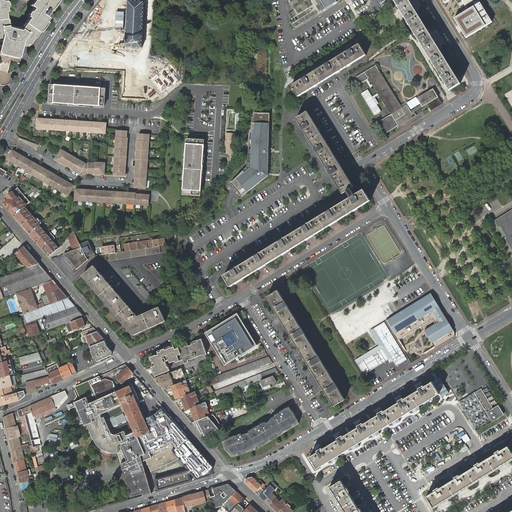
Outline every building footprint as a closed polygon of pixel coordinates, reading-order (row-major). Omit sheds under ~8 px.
[(32,33),(57,0),(35,0),(32,5),(34,7),(27,15),(28,16),(18,29),(6,26),(4,11),(6,10),(4,0),(3,0),(0,0),(0,36),(1,37),(1,38),(0,42),(0,49),(16,54),(16,53),(19,42),(19,40),(28,42),(30,33),(32,33)] [(324,12),(316,0),(287,0),(294,11),(288,14),(292,20),(290,22),(295,30),(324,12)] [(336,0),(316,0),(324,12),(338,3),(336,0)] [(409,0),(394,0),(450,90),(461,83),(409,0)] [(145,1),(128,1),(125,46),(143,47),(145,1)] [(481,2),(454,18),(467,38),(493,22),(481,2)] [(291,86),(298,97),(366,55),(359,44),(291,86)] [(423,107),(421,104),(411,111),(407,105),(402,108),(399,104),(398,102),(397,100),(392,93),(391,91),(386,83),(385,81),(381,74),(379,72),(379,71),(375,65),(365,71),(356,77),(360,82),(369,77),(372,83),(374,85),(378,92),(379,94),(384,102),(385,104),(390,111),(391,114),(392,114),(387,117),(382,120),(378,122),(385,134),(399,125),(398,124),(410,117),(411,119),(416,115),(414,112),(423,107)] [(106,89),(50,85),(49,102),(105,106),(106,89)] [(360,93),(366,103),(373,99),(367,89),(360,93)] [(417,99),(421,104),(423,107),(432,101),(436,99),(437,98),(438,97),(433,89),(426,93),(417,99)] [(431,111),(442,104),(438,97),(437,98),(436,99),(432,101),(427,104),(431,111)] [(343,194),(351,189),(354,187),(307,111),(296,118),(343,194)] [(270,114),(255,113),(251,133),(253,133),(252,146),(251,150),(251,167),(245,172),(243,171),(231,183),(232,185),(236,189),(237,191),(240,195),(242,197),(268,176),(270,114)] [(398,124),(399,125),(399,126),(411,119),(410,117),(398,124)] [(106,123),(37,118),(36,129),(106,134),(106,123)] [(115,156),(114,175),(125,176),(127,157),(128,138),(127,138),(128,131),(116,130),(115,156)] [(139,141),(138,141),(134,188),(146,189),(150,135),(139,134),(139,141)] [(233,153),(234,138),(226,137),(225,153),(233,153)] [(20,138),(18,140),(35,150),(38,145),(29,141),(20,138)] [(205,140),(187,139),(184,195),(201,196),(205,140)] [(61,149),(56,159),(72,169),(80,174),(81,173),(105,174),(105,163),(96,162),(96,163),(89,163),(89,164),(86,164),(78,159),(61,149)] [(75,185),(13,150),(7,159),(26,170),(25,171),(69,196),(75,185)] [(251,167),(251,150),(249,150),(247,166),(243,171),(245,172),(251,167)] [(75,189),(75,201),(143,205),(149,206),(149,195),(143,194),(135,194),(135,193),(75,189)] [(346,192),(343,194),(346,200),(342,202),(349,214),(353,211),(357,209),(370,201),(363,189),(355,195),(354,193),(351,189),(346,192)] [(14,216),(26,205),(20,197),(18,199),(12,192),(6,197),(8,199),(3,204),(14,216)] [(349,214),(342,202),(319,217),(326,228),(329,226),(337,221),(349,214)] [(22,225),(33,215),(32,214),(29,211),(30,210),(26,205),(14,216),(22,225)] [(511,210),(508,213),(506,214),(495,221),(498,227),(501,226),(508,237),(506,238),(511,248),(511,210)] [(39,225),(42,223),(41,222),(38,219),(36,220),(33,215),(22,225),(29,234),(39,225)] [(314,236),(326,228),(319,217),(295,232),(302,243),(306,241),(314,236)] [(39,225),(29,234),(36,242),(46,233),(45,232),(39,225)] [(302,243),(295,232),(271,246),(278,257),(282,255),(290,250),(302,243)] [(36,242),(43,249),(53,241),(55,238),(51,233),(51,234),(48,236),(46,233),(36,242)] [(69,241),(71,244),(77,239),(75,235),(69,241)] [(160,246),(166,245),(165,238),(125,244),(126,251),(160,246)] [(71,244),(72,247),(79,243),(77,239),(71,244)] [(43,249),(49,257),(59,248),(53,241),(43,249)] [(39,264),(24,246),(16,254),(19,257),(28,268),(39,264)] [(114,253),(114,246),(101,248),(102,255),(109,254),(114,253)] [(161,253),(160,246),(126,251),(114,253),(109,254),(110,261),(161,253)] [(278,257),(271,246),(251,259),(248,261),(251,265),(255,272),(258,270),(266,265),(278,257)] [(74,250),(64,254),(67,259),(68,258),(77,269),(88,259),(86,257),(81,247),(74,250)] [(251,265),(248,261),(224,275),(231,287),(234,285),(243,279),(255,272),(251,265)] [(28,268),(0,277),(0,287),(4,298),(14,295),(14,294),(16,293),(31,288),(33,287),(37,286),(43,284),(53,280),(39,264),(28,268)] [(99,296),(111,286),(94,266),(82,276),(99,296)] [(60,289),(53,280),(43,284),(47,294),(60,289)] [(99,296),(117,316),(129,306),(111,286),(99,296)] [(31,288),(16,293),(24,314),(44,306),(43,303),(37,306),(31,288)] [(68,298),(60,289),(47,294),(41,296),(45,306),(68,298)] [(278,290),(267,297),(334,406),(345,400),(278,290)] [(394,316),(386,321),(401,346),(403,345),(399,339),(399,338),(433,317),(437,323),(436,324),(424,331),(434,347),(428,350),(429,352),(452,338),(453,337),(454,336),(454,335),(454,334),(454,333),(454,332),(453,330),(431,293),(394,316)] [(44,306),(24,314),(20,315),(23,325),(48,316),(75,306),(68,298),(45,306),(44,306)] [(84,316),(75,306),(48,316),(42,319),(47,331),(63,325),(62,325),(84,316)] [(134,335),(150,328),(144,314),(138,316),(129,306),(117,316),(133,335),(134,335)] [(150,328),(166,321),(159,307),(144,314),(150,328)] [(188,309),(171,318),(174,323),(190,314),(188,309)] [(239,357),(257,345),(237,313),(226,320),(220,324),(205,333),(206,334),(208,337),(212,344),(218,354),(222,360),(225,365),(236,359),(238,357),(239,357)] [(433,317),(399,338),(399,339),(433,319),(436,324),(437,323),(433,317)] [(86,326),(83,318),(66,324),(68,329),(73,327),(74,330),(86,326)] [(35,321),(26,325),(30,337),(40,333),(35,321)] [(90,347),(104,341),(97,332),(93,327),(81,332),(83,337),(86,336),(90,347)] [(202,356),(207,354),(201,339),(197,341),(197,342),(192,345),(188,346),(179,350),(179,348),(175,349),(174,347),(158,353),(159,355),(156,356),(156,355),(151,357),(154,363),(155,366),(153,367),(157,376),(157,375),(169,371),(170,371),(169,367),(168,367),(166,362),(168,361),(168,360),(169,360),(170,363),(175,361),(176,363),(183,360),(185,364),(188,362),(188,360),(202,355),(202,356)] [(106,344),(104,341),(90,347),(92,351),(91,351),(94,358),(95,358),(97,362),(112,355),(112,352),(106,345),(106,344)] [(157,351),(158,353),(174,347),(173,345),(157,351)] [(3,347),(0,348),(0,355),(1,355),(5,354),(6,354),(10,353),(9,350),(7,350),(5,351),(3,347)] [(21,365),(42,359),(38,352),(19,358),(21,365)] [(256,368),(272,362),(269,356),(214,376),(209,379),(205,380),(207,382),(209,386),(222,381),(222,380),(240,373),(240,374),(256,368)] [(10,360),(0,362),(0,377),(2,377),(1,374),(4,374),(5,376),(10,375),(10,374),(10,373),(11,372),(14,371),(13,369),(10,370),(9,366),(12,365),(9,366),(8,363),(11,362),(11,360),(10,360)] [(60,369),(64,379),(77,373),(72,363),(71,363),(60,368),(60,369)] [(128,367),(125,364),(118,368),(120,371),(121,373),(128,367)] [(133,373),(128,367),(121,373),(117,377),(122,383),(133,373)] [(154,379),(163,389),(171,386),(174,385),(172,379),(176,377),(184,374),(182,368),(175,371),(174,371),(170,373),(158,377),(154,379)] [(214,392),(217,397),(279,373),(276,368),(261,374),(214,392)] [(26,382),(34,380),(49,376),(48,375),(46,369),(21,376),(21,377),(22,379),(23,383),(26,382)] [(49,376),(52,384),(64,379),(60,369),(48,375),(49,376)] [(2,377),(0,377),(0,388),(11,386),(13,386),(10,375),(5,376),(2,377)] [(37,390),(42,388),(41,384),(47,383),(48,385),(52,384),(49,376),(34,380),(37,390)] [(273,376),(260,381),(263,387),(277,382),(273,376)] [(306,379),(311,387),(315,384),(310,377),(306,379)] [(105,379),(101,381),(103,386),(105,391),(112,388),(114,392),(115,392),(115,391),(118,389),(117,387),(116,388),(113,381),(105,379)] [(29,393),(35,391),(35,390),(37,390),(34,380),(26,382),(27,387),(29,393)] [(156,422),(156,421),(153,415),(148,418),(148,419),(145,421),(136,399),(134,396),(132,391),(130,387),(130,386),(125,388),(124,386),(121,388),(121,389),(115,392),(114,392),(112,388),(105,391),(103,386),(101,381),(92,385),(99,399),(90,403),(87,397),(81,400),(75,402),(76,406),(68,409),(76,426),(84,423),(85,425),(87,424),(94,422),(92,417),(95,416),(95,417),(95,416),(101,414),(122,405),(134,431),(134,432),(137,438),(134,439),(129,441),(129,440),(121,444),(124,449),(123,449),(126,455),(129,461),(136,457),(136,456),(143,453),(144,456),(146,460),(148,465),(151,471),(178,459),(177,456),(179,455),(199,478),(211,467),(189,440),(187,441),(183,436),(186,435),(173,420),(170,422),(169,422),(164,424),(158,427),(158,426),(156,422)] [(173,391),(173,393),(188,387),(187,384),(185,384),(184,382),(184,381),(181,382),(178,383),(174,385),(171,386),(173,390),(173,391)] [(432,382),(310,457),(317,468),(439,393),(432,382)] [(17,387),(16,385),(13,386),(11,386),(0,388),(0,396),(11,394),(12,394),(11,388),(15,387),(17,387)] [(176,399),(180,397),(186,395),(189,394),(189,393),(188,391),(189,390),(188,387),(173,393),(174,394),(174,395),(176,399)] [(470,421),(475,429),(491,419),(492,421),(504,414),(498,405),(493,408),(492,407),(491,404),(481,388),(476,392),(474,393),(474,392),(468,396),(459,402),(470,421)] [(16,393),(12,394),(11,394),(14,402),(19,400),(18,394),(19,394),(25,393),(24,390),(19,392),(17,392),(16,393)] [(182,402),(183,404),(197,398),(196,394),(195,393),(195,392),(192,393),(191,393),(189,394),(186,395),(180,397),(182,402)] [(0,396),(0,403),(0,405),(8,404),(14,402),(11,394),(0,396)] [(52,401),(51,397),(46,398),(47,400),(46,400),(45,399),(30,405),(22,409),(23,416),(25,415),(27,423),(29,430),(36,429),(34,419),(33,416),(55,407),(52,401)] [(185,410),(190,408),(198,405),(197,402),(199,401),(197,398),(183,404),(183,405),(184,405),(185,410)] [(192,414),(207,409),(208,408),(205,402),(198,405),(190,408),(192,412),(192,413),(192,414)] [(236,435),(221,442),(224,448),(232,457),(259,449),(299,424),(294,413),(289,406),(249,431),(236,435)] [(55,407),(33,416),(34,419),(56,410),(55,407)] [(23,416),(22,409),(18,411),(20,417),(21,417),(23,424),(25,424),(27,423),(25,415),(23,416)] [(210,414),(208,409),(207,409),(192,414),(193,416),(195,421),(210,415),(210,414)] [(166,412),(163,414),(168,420),(170,422),(173,420),(170,416),(166,412)] [(12,413),(3,417),(6,428),(16,426),(12,413)] [(134,439),(137,438),(134,432),(127,435),(125,430),(116,434),(114,434),(112,433),(104,417),(102,417),(101,414),(95,416),(95,417),(95,416),(92,417),(94,422),(87,424),(94,440),(98,445),(102,449),(107,451),(113,453),(116,453),(118,453),(119,453),(117,445),(121,444),(129,440),(129,441),(134,439)] [(203,433),(205,436),(219,429),(216,426),(220,424),(217,419),(213,414),(210,415),(195,421),(201,433),(203,433)] [(16,426),(6,428),(9,439),(19,437),(18,435),(23,434),(22,430),(17,432),(16,426)] [(186,435),(183,436),(187,441),(189,440),(211,467),(199,478),(179,455),(177,456),(178,459),(197,480),(211,476),(213,466),(187,436),(186,435)] [(9,439),(12,450),(24,447),(27,447),(28,446),(28,445),(27,444),(24,445),(21,446),(19,437),(9,439)] [(121,444),(117,445),(119,453),(118,453),(121,464),(129,461),(126,455),(123,449),(124,449),(121,444)] [(511,451),(508,445),(426,495),(434,508),(511,460),(511,451)] [(12,450),(14,461),(24,459),(22,450),(28,449),(27,447),(24,447),(12,450)] [(129,461),(121,464),(131,499),(152,493),(144,466),(148,465),(146,460),(144,456),(143,453),(136,456),(136,457),(129,461)] [(14,461),(17,472),(27,470),(24,459),(14,461)] [(27,470),(17,472),(19,478),(28,475),(31,474),(31,472),(30,469),(27,470)] [(255,479),(252,477),(246,479),(245,482),(259,496),(264,491),(262,489),(265,486),(256,478),(255,479)] [(362,511),(342,479),(329,488),(344,511),(362,511)] [(22,490),(31,487),(30,481),(20,483),(22,490)] [(273,482),(264,491),(259,496),(264,501),(273,491),(278,487),(273,482)] [(210,497),(211,500),(213,509),(222,506),(236,491),(228,484),(212,488),(215,496),(210,497)] [(203,491),(191,494),(193,505),(193,506),(206,502),(211,500),(210,497),(208,490),(203,491)] [(244,498),(236,491),(222,506),(220,509),(222,511),(230,511),(239,504),(244,498)] [(279,496),(273,491),(264,501),(270,506),(277,499),(279,497),(279,496)] [(191,494),(183,497),(185,507),(185,510),(187,509),(186,507),(193,505),(191,494)] [(183,497),(175,499),(177,511),(179,511),(178,511),(181,511),(184,511),(184,510),(185,510),(185,507),(183,497)] [(167,502),(168,511),(169,511),(170,511),(174,511),(176,511),(177,511),(175,499),(167,502)] [(270,506),(276,511),(278,511),(287,504),(282,499),(282,500),(280,502),(277,499),(270,506)] [(168,511),(167,502),(158,504),(159,511),(168,511)]
